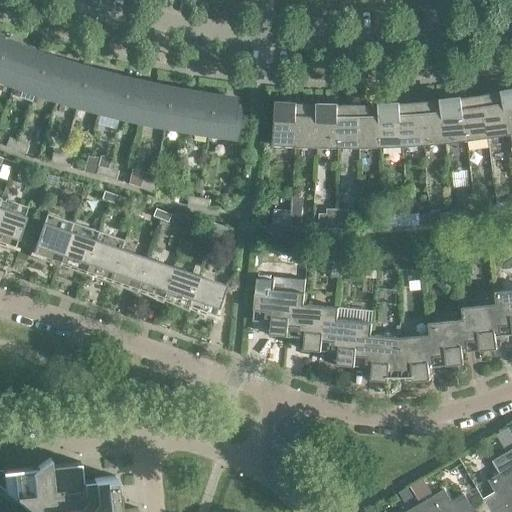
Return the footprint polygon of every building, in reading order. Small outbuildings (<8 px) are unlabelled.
[(18,46),(7,41),(0,58),(0,81),(13,86),(25,52),(17,49),(18,46)] [(33,55),(25,52),(13,86),(22,89),(19,97),(32,101),(34,93),(47,56),(35,51),(33,55)] [(59,60),(47,56),(34,93),(55,100),(66,65),(58,63),(59,60)] [(74,68),(66,65),(55,100),(77,106),(88,68),(75,65),(74,68)] [(100,72),(88,68),(77,106),(98,112),(108,77),(99,75),(100,72)] [(116,79),(108,77),(98,112),(120,118),(129,79),(117,76),(116,79)] [(142,82),(129,79),(120,118),(142,123),(149,87),(141,85),(142,82)] [(158,89),(149,87),(142,123),(163,127),(171,88),(159,85),(158,89)] [(184,90),(171,88),(163,127),(185,131),(191,95),(183,94),(184,90)] [(511,134),(511,90),(502,92),(509,135),(511,134)] [(509,135),(502,92),(482,95),(488,138),(509,135)] [(200,97),(191,95),(185,131),(207,134),(213,95),(201,93),(200,97)] [(225,97),(213,95),(207,134),(234,138),(238,123),(238,107),(234,107),(234,102),(224,100),(225,97)] [(488,138),(482,95),(461,98),(467,141),(488,138)] [(467,141),(461,98),(441,100),(445,143),(467,141)] [(445,143),(441,100),(420,102),(424,145),(445,143)] [(273,145),(295,146),(297,104),(276,102),(273,145)] [(424,145),(420,102),(400,103),(402,147),(424,145)] [(402,147),(400,103),(380,104),(381,147),(402,147)] [(318,104),(297,104),(295,146),(316,148),(318,104)] [(338,105),(318,104),(316,148),(338,148),(338,105)] [(381,147),(380,104),(359,105),(360,148),(381,147)] [(360,148),(359,105),(338,105),(338,148),(360,148)] [(9,137),(5,146),(15,150),(18,141),(9,137)] [(28,145),(18,141),(15,150),(25,153),(28,145)] [(64,150),(63,156),(60,165),(70,168),(74,153),(64,150)] [(53,153),(50,162),(60,165),(63,156),(53,153)] [(98,165),(95,173),(105,176),(108,168),(98,165)] [(118,171),(108,168),(105,176),(116,179),(118,171)] [(49,174),(41,172),(39,180),(47,182),(49,174)] [(57,177),(49,174),(47,182),(55,184),(57,177)] [(143,179),(140,188),(150,192),(153,183),(143,179)] [(163,187),(153,183),(150,192),(159,196),(163,187)] [(111,193),(104,191),(101,199),(109,201),(111,193)] [(119,196),(111,193),(109,201),(116,204),(119,196)] [(188,196),(187,205),(197,207),(198,198),(188,196)] [(27,207),(1,198),(0,201),(0,242),(14,247),(27,207)] [(209,199),(198,198),(197,207),(207,208),(209,199)] [(291,216),(290,226),(301,227),(301,217),(302,207),(292,206),(291,211),(291,216)] [(485,206),(475,208),(477,217),(487,216),(485,206)] [(163,211),(155,208),(152,216),(160,219),(163,211)] [(477,217),(475,208),(465,209),(466,219),(477,217)] [(274,209),(273,224),(280,225),(290,226),(291,216),(291,211),(274,209)] [(320,214),(320,228),(327,228),(337,228),(337,218),(337,209),(327,209),(327,214),(320,214)] [(337,218),(337,228),(347,228),(349,228),(349,209),(337,209),(337,218)] [(170,214),(163,211),(160,219),(167,222),(170,214)] [(46,213),(43,223),(33,253),(59,262),(73,223),(46,213)] [(440,213),(429,214),(430,224),(441,222),(440,213)] [(430,224),(429,214),(419,215),(420,225),(430,224)] [(384,227),(383,217),(373,218),(373,227),(384,227)] [(394,217),(383,217),(384,227),(394,227),(394,217)] [(98,231),(73,223),(59,262),(85,271),(98,231)] [(214,230),(206,228),(203,235),(211,238),(214,230)] [(221,233),(214,230),(211,238),(218,241),(221,233)] [(124,240),(98,231),(85,271),(110,280),(121,250),(124,240)] [(147,258),(121,250),(110,280),(136,289),(147,258)] [(308,253),(307,268),(332,270),(333,261),(308,253)] [(172,267),(147,258),(136,289),(162,298),(172,267)] [(458,265),(446,266),(447,278),(459,277),(458,265)] [(198,276),(172,267),(162,298),(188,306),(198,276)] [(423,271),(407,272),(408,282),(424,280),(423,271)] [(224,285),(198,276),(188,306),(214,315),(224,285)] [(272,320),(271,322),(270,334),(287,336),(290,308),(303,310),(304,304),(304,305),(305,293),(269,289),(269,294),(256,293),(253,321),(256,321),(257,319),(272,320)] [(511,289),(495,292),(497,304),(498,309),(511,307),(511,318),(511,289)] [(339,308),(304,305),(304,304),(303,310),(290,308),(287,336),(289,336),(289,334),(305,335),(304,349),(321,351),(324,324),(337,325),(337,320),(338,320),(339,308)] [(497,304),(462,307),(463,319),(464,319),(464,324),(477,323),(480,350),(497,348),(496,334),(511,332),(511,335),(511,334),(511,318),(511,307),(498,309),(497,304)] [(464,324),(464,319),(463,319),(429,323),(430,334),(431,340),(444,338),(447,366),(464,364),(462,350),(478,348),(478,350),(480,350),(477,323),(464,324)] [(372,323),(338,320),(337,320),(337,325),(324,324),(321,351),(323,351),(323,349),(339,350),(337,365),(354,366),(357,339),(370,340),(371,335),(372,323)] [(431,340),(430,334),(400,337),(401,378),(401,377),(401,376),(412,376),(413,381),(431,380),(429,365),(445,363),(445,366),(447,366),(444,338),(431,340)] [(400,337),(371,335),(370,340),(357,339),(354,366),(356,366),(357,364),(372,366),(371,380),(389,381),(389,376),(400,377),(400,378),(401,378),(400,337)] [(511,435),(507,428),(495,435),(502,448),(511,442),(511,435)] [(511,449),(494,460),(501,473),(489,480),(496,492),(484,500),(491,511),(511,499),(511,449)] [(49,457),(37,466),(0,469),(0,487),(12,497),(22,496),(22,500),(21,501),(22,501),(35,511),(136,511),(136,507),(119,509),(115,475),(81,479),(79,461),(50,464),(49,458),(49,457)] [(423,479),(410,486),(418,499),(430,492),(423,479)] [(445,489),(420,504),(424,511),(491,511),(484,500),(472,507),(464,494),(452,502),(445,489)] [(511,511),(511,499),(491,511),(511,511)]
